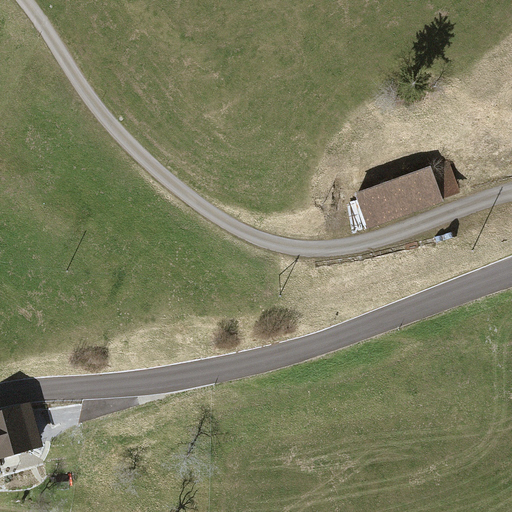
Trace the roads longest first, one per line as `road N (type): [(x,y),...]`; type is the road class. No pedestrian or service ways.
road 1 (unclassified): [(511,196),(396,239),(298,251),(226,230),(94,114),(22,0)]
road 2 (residential): [(0,404),(247,369),(511,277)]
